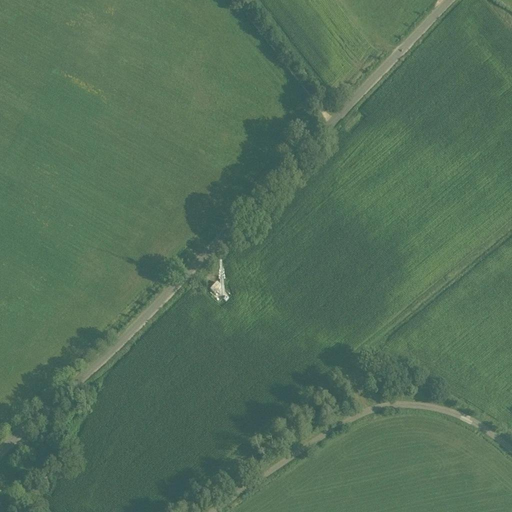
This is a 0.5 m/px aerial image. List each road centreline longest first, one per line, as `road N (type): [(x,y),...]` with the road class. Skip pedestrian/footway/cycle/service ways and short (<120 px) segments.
road 1 (unclassified): [(0,450),(96,365),(447,0)]
road 2 (unclassified): [(211,511),(301,448),(385,405),(467,417),(511,451)]
